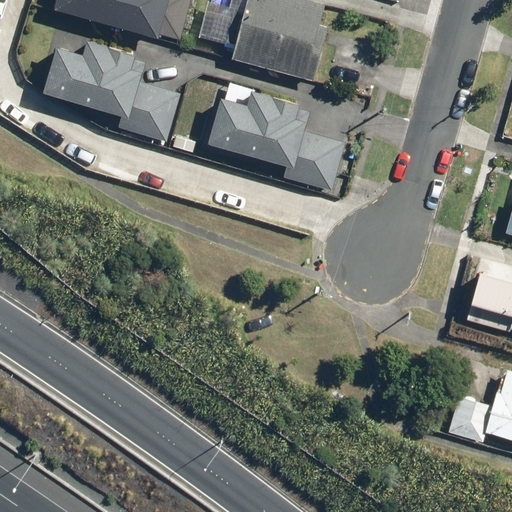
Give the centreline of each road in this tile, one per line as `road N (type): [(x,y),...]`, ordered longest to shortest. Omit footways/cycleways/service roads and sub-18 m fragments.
road 1 (motorway): [(0,323),(267,511)]
road 2 (residential): [(375,251),(420,185),(470,0)]
